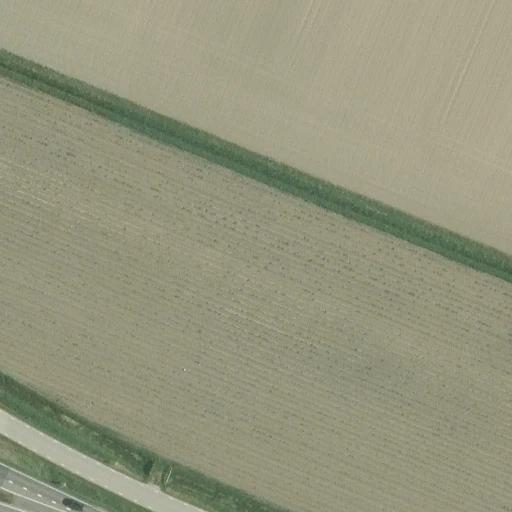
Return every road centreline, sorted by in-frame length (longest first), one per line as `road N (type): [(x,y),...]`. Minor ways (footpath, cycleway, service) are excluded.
road 1 (track): [(511,261),(0,51)]
road 2 (unclassified): [(175,511),(0,424)]
